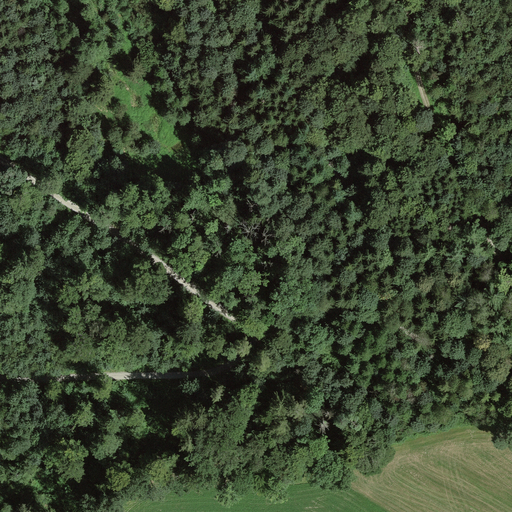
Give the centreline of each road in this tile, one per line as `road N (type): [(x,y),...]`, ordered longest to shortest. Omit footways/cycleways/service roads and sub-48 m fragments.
road 1 (track): [(0,158),(260,330),(347,308),(477,367)]
road 2 (track): [(477,367),(345,183),(254,0)]
road 3 (track): [(511,281),(422,104),(402,0)]
road 4 (track): [(0,377),(203,372),(230,364),(260,330)]
